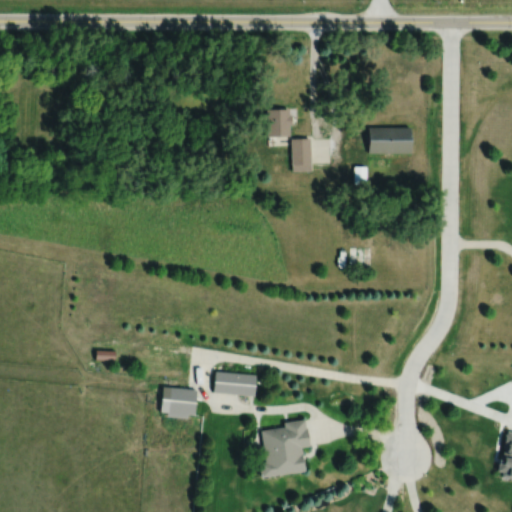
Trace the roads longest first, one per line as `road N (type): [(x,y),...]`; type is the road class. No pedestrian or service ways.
road 1 (tertiary): [(0,19),(511,21)]
road 2 (residential): [(404,457),(407,381),(447,304),(450,21)]
